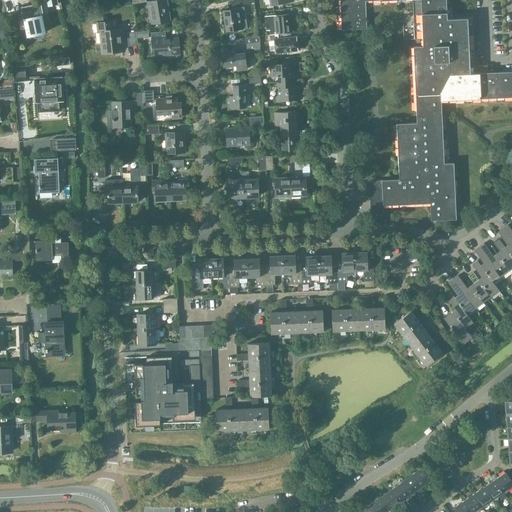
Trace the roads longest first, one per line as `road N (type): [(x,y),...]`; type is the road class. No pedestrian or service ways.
road 1 (residential): [(98,502),(112,471),(104,243),(180,240)]
road 2 (residential): [(346,233),(343,97),(316,0)]
road 3 (residential): [(180,240),(185,316),(230,319),(222,383)]
road 4 (residential): [(423,444),(456,487),(495,460),(489,389)]
road 5 (residential): [(206,238),(199,77)]
road 6 (residential): [(206,238),(346,233)]
